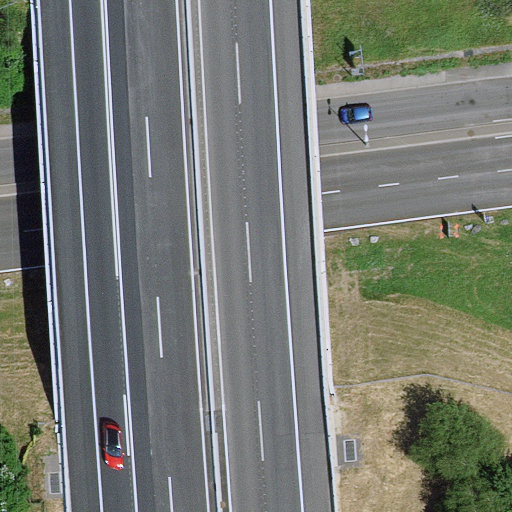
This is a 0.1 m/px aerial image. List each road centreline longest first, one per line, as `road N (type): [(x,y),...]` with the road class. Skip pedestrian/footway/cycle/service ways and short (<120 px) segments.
road 1 (secondary): [(511,100),(0,164)]
road 2 (secondary): [(0,234),(511,170)]
road 3 (motorway): [(268,511),(235,0)]
road 4 (motorway): [(88,0),(99,224),(157,302)]
road 5 (motorway): [(138,0),(157,302)]
road 6 (motorway): [(157,302),(171,511)]
